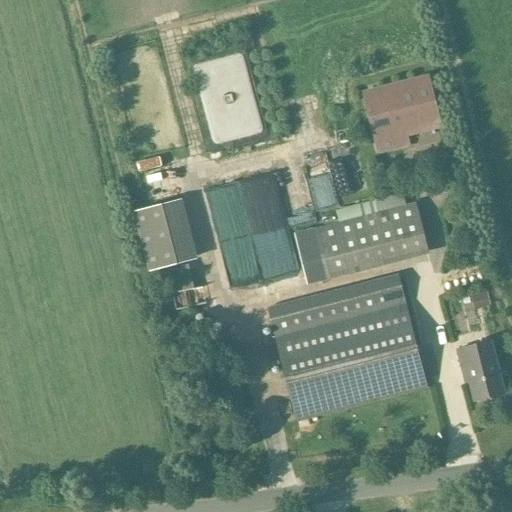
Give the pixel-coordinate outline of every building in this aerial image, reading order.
[(428,75),(362,92),(378,155),(410,147),(408,138),(442,129),(428,75)] [(134,212),(148,271),(196,259),(181,200),(134,212)] [(305,282),(428,251),(416,204),(378,214),(375,202),(336,211),(339,223),(294,235),(305,282)] [(267,305),(276,339),(297,422),(427,389),(397,272),(267,305)] [(475,402),(504,394),(491,342),(458,351),(464,376),(468,375),(475,402)]
